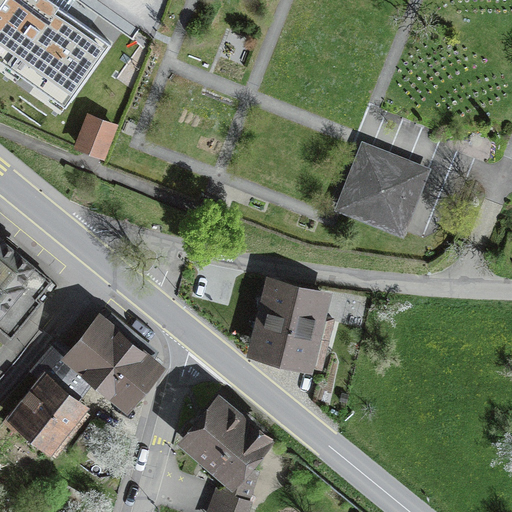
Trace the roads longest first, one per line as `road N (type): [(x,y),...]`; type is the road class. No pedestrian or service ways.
road 1 (unclassified): [(175,247),(276,268),(511,290)]
road 2 (primary): [(194,335),(408,511)]
road 3 (residential): [(194,335),(141,511)]
